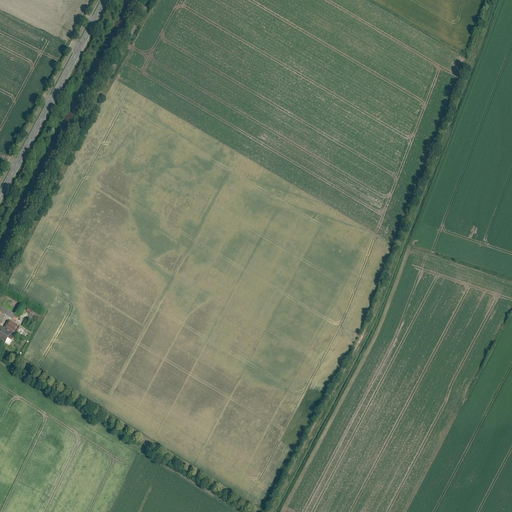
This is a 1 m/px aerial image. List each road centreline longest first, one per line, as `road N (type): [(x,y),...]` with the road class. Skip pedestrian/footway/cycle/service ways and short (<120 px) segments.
road 1 (track): [(498,0),(367,338),(279,511)]
road 2 (unclassified): [(144,0),(0,270)]
road 3 (unclassified): [(0,348),(252,511)]
road 4 (tertiary): [(0,196),(105,0)]
